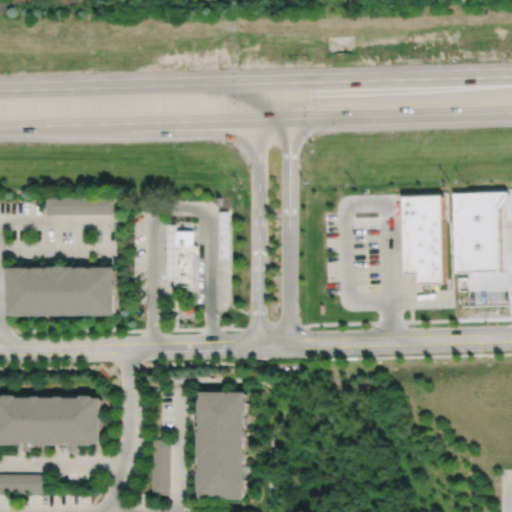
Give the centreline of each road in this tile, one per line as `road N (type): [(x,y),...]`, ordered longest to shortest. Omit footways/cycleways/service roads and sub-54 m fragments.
road 1 (residential): [(288,343),(0,349)]
road 2 (residential): [(288,343),(288,83)]
road 3 (primary): [(511,76),(255,84)]
road 4 (primary): [(0,125),(256,119)]
road 5 (primary): [(256,119),(511,111)]
road 6 (primary): [(255,84),(0,88)]
road 7 (residential): [(256,119),(258,343)]
road 8 (residential): [(511,336),(288,343)]
road 9 (residential): [(112,511),(130,428),(128,348)]
road 10 (residential): [(0,463),(121,467)]
